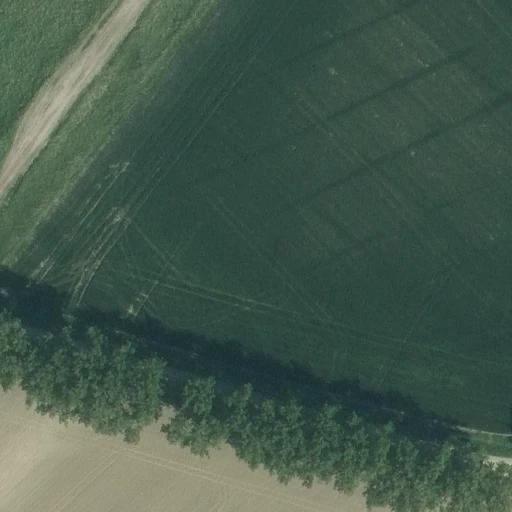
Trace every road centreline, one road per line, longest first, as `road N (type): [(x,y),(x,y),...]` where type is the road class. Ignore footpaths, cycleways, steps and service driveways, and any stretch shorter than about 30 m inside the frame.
road 1 (unclassified): [(511,466),(0,325)]
road 2 (track): [(143,0),(0,184)]
